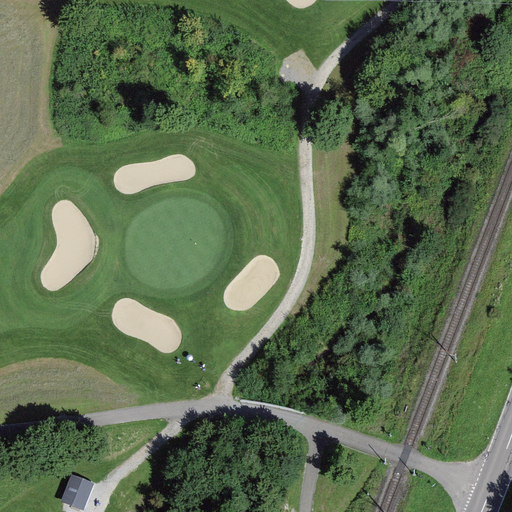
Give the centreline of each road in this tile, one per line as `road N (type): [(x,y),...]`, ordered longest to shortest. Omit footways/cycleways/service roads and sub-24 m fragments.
road 1 (track): [(399,0),(341,54),(312,95),(304,130),(311,208),(303,274),(290,308),(209,409)]
road 2 (track): [(93,511),(116,477),(195,409)]
